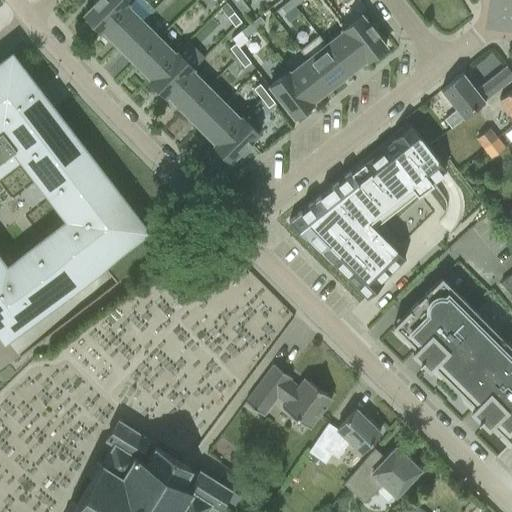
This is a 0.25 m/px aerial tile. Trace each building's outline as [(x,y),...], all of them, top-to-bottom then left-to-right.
[(101,31),(126,5),(127,4),(123,0),(93,0),(91,3),(92,4),(92,5),(82,15),(86,18),(83,21),(93,31),(95,28),(99,32),(101,31)] [(240,0),(234,5),(242,14),(248,9),(240,0)] [(288,0),(279,7),(284,14),(294,6),(288,0)] [(116,46),(142,21),(126,5),(101,31),(116,46)] [(233,14),(227,18),(234,28),(240,23),(233,14)] [(360,15),(341,29),(342,31),(364,59),(366,61),(369,58),(371,61),(382,52),(380,49),(384,46),(375,35),(377,33),(369,23),(367,24),(360,15)] [(258,16),(249,23),(254,30),(263,22),(258,16)] [(133,63),(158,37),(142,21),(116,46),(133,63)] [(239,31),(230,38),(235,44),(237,47),(247,40),(244,37),(254,30),(249,23),(245,27),(239,31)] [(342,31),(324,45),(346,73),(364,59),(342,31)] [(306,59),(328,87),(346,73),(324,45),(317,36),(299,50),(306,59)] [(149,78),(174,53),(158,37),(133,63),(139,69),(149,78)] [(237,47),(235,44),(228,49),(236,58),(242,53),(237,47)] [(166,96),(191,70),(192,69),(175,52),(174,53),(149,78),(147,80),(164,97),(166,96)] [(249,62),(242,53),(236,58),(243,67),(249,62)] [(46,114),(31,94),(37,90),(10,54),(0,61),(0,333),(3,337),(100,263),(144,229),(52,110),(46,114)] [(306,59),(288,73),(310,102),(328,87),(306,59)] [(511,78),(511,74),(505,66),(475,90),(461,73),(440,90),(455,110),(443,119),(450,128),(511,78)] [(182,112),(207,86),(191,70),(166,96),(182,112)] [(287,72),(268,86),(293,118),(311,103),(310,102),(288,73),(287,72)] [(259,85),(253,90),(260,99),(266,95),(259,85)] [(198,128),(223,102),(207,86),(182,112),(198,128)] [(511,88),(503,95),(498,99),(511,117),(511,88)] [(266,95),(260,99),(267,109),(274,104),(266,95)] [(213,143),(239,118),(223,102),(198,128),(213,143)] [(511,122),(507,113),(491,122),(498,135),(511,126),(511,122)] [(257,134),(240,117),(239,118),(213,143),(212,145),(216,148),(213,151),(223,161),(225,158),(229,162),(239,152),(241,153),(250,144),(249,143),(257,134)] [(318,197),(287,221),(304,238),(305,237),(319,252),(320,251),(326,244),(337,255),(330,261),(329,262),(346,279),(348,278),(346,276),(352,271),(360,279),(354,285),(353,283),(352,285),(365,298),(382,281),(381,280),(404,258),(372,226),(414,192),(415,194),(431,182),(430,180),(444,169),(408,124),(389,139),(390,140),(389,141),(390,143),(392,141),(397,147),(388,154),(383,148),(384,147),(383,145),(362,162),(362,163),(368,171),(355,181),(349,173),(331,187),(330,187),(330,188),(319,197),(319,196),(318,197)] [(488,127),(474,138),(481,148),(495,137),(488,127)] [(503,146),(495,137),(481,148),(489,157),(503,146)] [(425,243),(444,226),(438,219),(419,236),(425,243)] [(511,298),(511,297),(511,271),(499,282),(511,298)] [(402,315),(392,325),(394,327),(395,326),(394,325),(401,319),(412,329),(405,336),(404,334),(403,336),(414,347),(413,349),(411,350),(427,367),(438,356),(449,366),(442,373),(441,371),(440,373),(464,396),(465,395),(464,394),(470,387),(480,398),(469,409),(486,425),(488,423),(489,422),(501,433),(502,432),(501,431),(507,424),(511,429),(511,440),(511,441),(510,441),(509,442),(511,444),(511,442),(511,349),(440,277),(402,315)] [(272,364),(244,402),(262,415),(276,396),(284,403),(281,407),(308,428),(330,398),(303,378),(295,388),(286,382),(290,377),(272,364)] [(327,423),(315,439),(307,452),(323,463),(331,453),(337,458),(349,441),(360,451),(365,446),(379,432),(355,409),(336,429),(327,423)] [(202,511),(208,504),(217,509),(230,489),(199,470),(195,475),(187,470),(189,468),(183,465),(153,446),(155,443),(116,419),(104,440),(112,444),(100,462),(97,460),(86,476),(90,479),(74,504),(70,502),(63,511),(202,511)] [(487,453),(498,463),(508,451),(497,441),(487,453)] [(373,448),(342,483),(364,502),(381,482),(393,495),(419,470),(411,462),(412,458),(406,452),(402,454),(394,446),(383,458),(373,448)] [(422,511),(409,501),(399,511),(422,511)]
